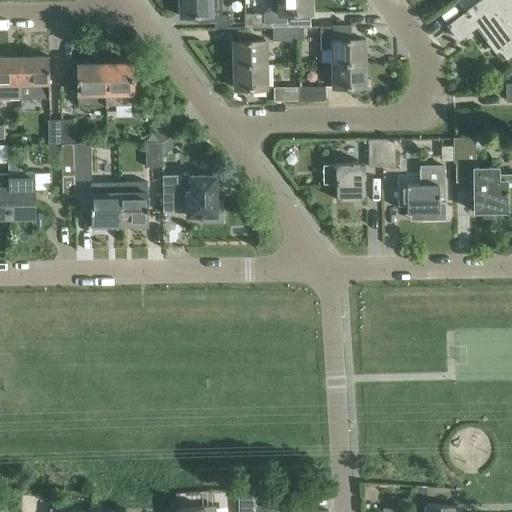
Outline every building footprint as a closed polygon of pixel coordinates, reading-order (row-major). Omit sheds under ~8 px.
[(179,0),(180,16),(197,15),(197,23),(214,23),(214,28),(228,27),(228,15),(221,15),(220,0),(179,0)] [(311,13),(310,0),(278,0),(279,8),(269,8),(263,14),(245,14),(246,27),(271,26),(271,23),(286,22),(286,14),(311,13)] [(458,38),(483,19),(488,26),(481,31),(498,53),(502,50),(510,61),(511,58),(511,0),(481,0),(448,26),(458,38)] [(332,63),(364,62),(364,38),(352,38),(352,25),(324,25),(319,25),(320,48),(332,48),(332,63)] [(298,26),(272,27),(273,41),(298,40),(298,26)] [(234,65),(265,64),(265,39),(233,40),(234,65)] [(0,98),(20,98),(20,56),(0,56),(0,98)] [(48,56),(20,56),(20,98),(49,98),(48,56)] [(105,92),(105,103),(133,102),(133,62),(105,63),(105,92)] [(364,62),(332,63),(333,87),(365,86),(364,62)] [(105,92),(105,63),(77,63),(78,103),(105,103),(105,92)] [(265,64),(234,65),(235,88),(266,88),(265,64)] [(273,87),(274,100),(299,100),(299,86),(273,87)] [(325,86),(299,86),(299,100),(325,99),(325,86)] [(162,142),(174,133),(179,129),(171,118),(154,132),(162,142)] [(48,120),(48,144),(61,143),(61,119),(48,120)] [(74,143),(74,119),(61,119),(61,143),(74,143)] [(174,133),(162,142),(162,154),(180,141),(174,133)] [(476,160),(475,137),(453,137),(454,160),(476,160)] [(381,139),(382,166),(395,166),(394,138),(381,139)] [(382,166),(381,139),(368,139),(368,166),(382,166)] [(162,166),(162,154),(162,142),(146,142),(146,166),(162,166)] [(75,191),(74,167),(74,143),(61,143),(62,191),(75,191)] [(74,143),(74,167),(74,180),(90,180),(90,167),(90,143),(74,143)] [(336,199),(365,199),(364,163),(335,163),(335,164),(323,164),(323,183),(336,182),(336,199)] [(20,164),(8,165),(8,173),(9,218),(34,218),(34,188),(49,188),(48,173),(20,173),(20,164)] [(407,212),(421,212),(421,220),(445,219),(445,201),(439,201),(438,197),(445,197),(444,165),(421,166),(421,184),(406,184),(406,185),(397,185),(398,206),(407,206),(407,212)] [(511,175),(498,175),(498,167),(473,167),(474,211),(511,210),(511,175)] [(0,218),(9,218),(8,173),(0,173),(0,218)] [(222,200),(216,200),(215,175),(186,176),(179,176),(179,182),(164,182),(164,210),(180,210),(180,207),(187,207),(187,215),(198,215),(198,216),(201,216),(201,221),(222,221),(222,200)] [(118,181),(90,182),(91,192),(91,225),(92,225),(92,228),(107,228),(107,225),(119,224),(119,191),(118,181)] [(147,181),(118,181),(119,191),(119,224),(147,224),(147,191),(147,181)] [(238,489),(238,506),(255,506),(255,488),(238,489)] [(425,503),(424,511),(452,511),(453,505),(425,503)]
